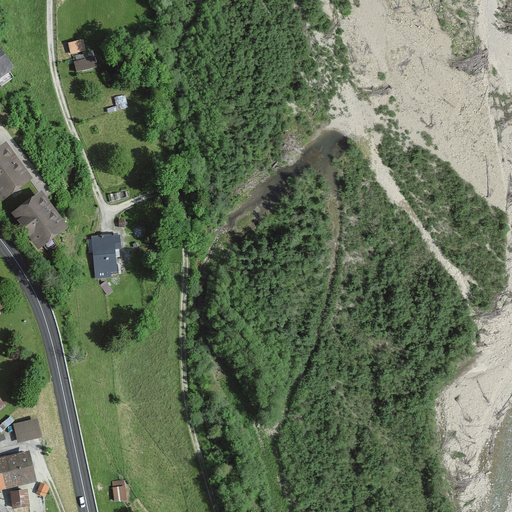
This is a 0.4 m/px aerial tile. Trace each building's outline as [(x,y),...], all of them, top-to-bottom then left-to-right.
[(69,43),(71,54),(83,51),(82,40),(69,43)] [(0,46),(0,83),(16,73),(0,46)] [(74,59),(78,72),(98,66),(95,54),(74,59)] [(133,61),(116,61),(116,78),(133,78),(133,61)] [(109,72),(102,76),(105,83),(113,79),(109,72)] [(7,147),(0,151),(0,191),(8,204),(34,186),(7,147)] [(42,195),(17,215),(24,224),(36,240),(45,251),(70,231),(42,195)] [(119,271),(115,237),(91,240),(95,274),(119,271)] [(35,415),(14,423),(21,444),(43,437),(35,415)] [(0,489),(38,481),(31,451),(0,458),(0,489)] [(124,480),(111,482),(114,502),(127,500),(124,480)] [(50,487),(41,482),(36,492),(45,497),(50,487)] [(33,505),(31,490),(10,492),(11,507),(33,505)]
